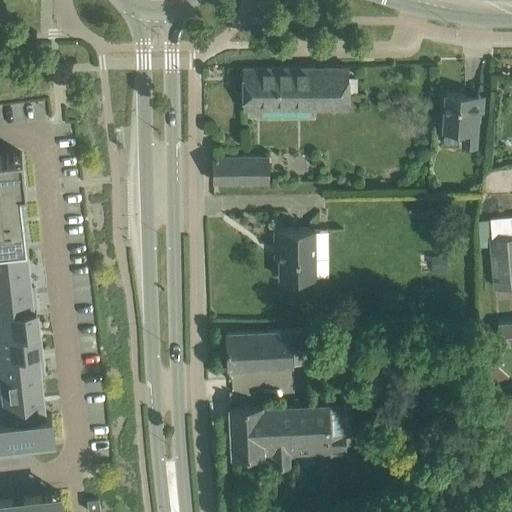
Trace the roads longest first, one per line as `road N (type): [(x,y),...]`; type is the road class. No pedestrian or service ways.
road 1 (residential): [(75,470),(40,132),(0,137)]
road 2 (secondary): [(148,178),(153,356),(168,407)]
road 3 (secondary): [(168,407),(177,354),(175,178)]
road 4 (secondary): [(175,178),(174,8)]
road 5 (secondary): [(140,9),(148,178)]
